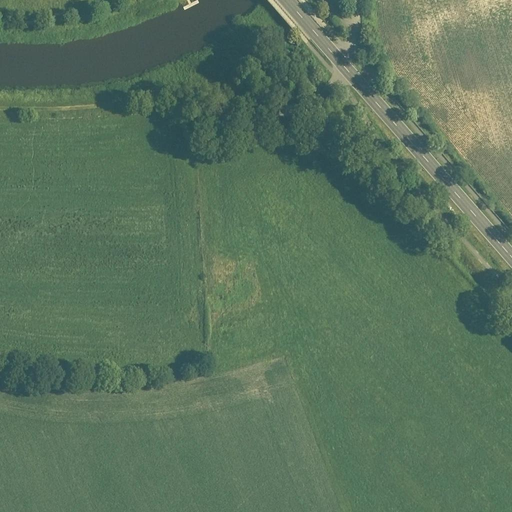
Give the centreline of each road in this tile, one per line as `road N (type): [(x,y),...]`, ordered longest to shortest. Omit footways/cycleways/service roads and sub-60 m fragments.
road 1 (track): [(0,111),(167,102),(211,125),(302,110),(338,84)]
road 2 (primary): [(511,259),(281,0)]
